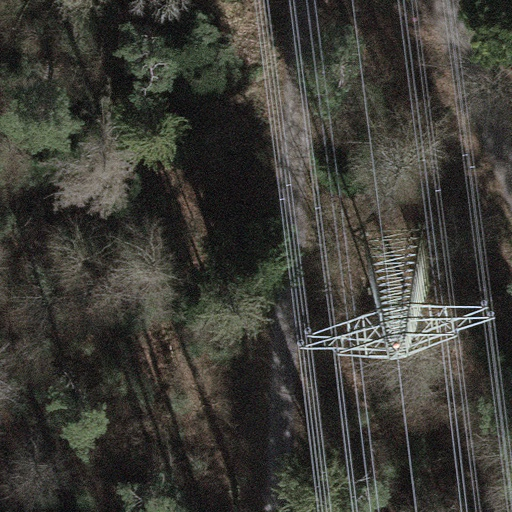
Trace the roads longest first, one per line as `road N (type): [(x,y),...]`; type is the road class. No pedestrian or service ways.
road 1 (track): [(310,0),(265,452),(270,511)]
road 2 (track): [(435,0),(511,183)]
